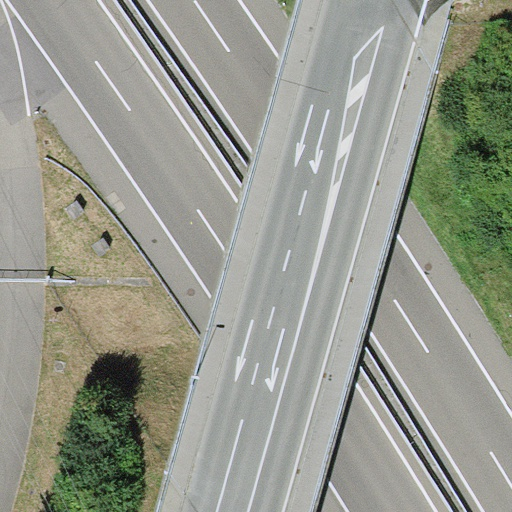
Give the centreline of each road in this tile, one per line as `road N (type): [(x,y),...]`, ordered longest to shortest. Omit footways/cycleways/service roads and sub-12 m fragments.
road 1 (motorway): [(51,0),(218,240),(390,511)]
road 2 (motorway): [(511,480),(198,0)]
road 3 (tertiary): [(234,511),(373,0)]
